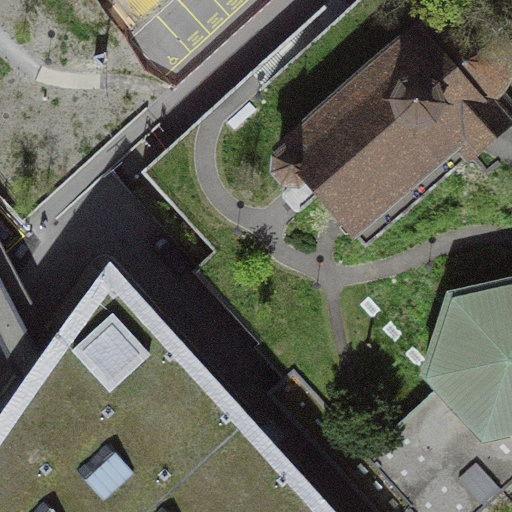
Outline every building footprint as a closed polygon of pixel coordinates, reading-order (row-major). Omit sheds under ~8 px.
[(501,86),(507,66),(503,44),(489,27),(468,20),(447,25),(430,39),(424,32),(281,156),(280,157),(279,159),(277,162),(277,164),(277,167),(277,170),(277,172),(278,175),(279,176),(281,179),(283,180),(285,181),(288,182),(291,183),(294,183),(296,182),(299,181),(301,180),(304,177),(313,187),(342,221),(365,248),(495,136),(511,120),(511,112),(494,92),(501,86)] [(0,275),(30,230),(0,196),(0,275)] [(0,346),(14,373),(30,390),(59,349),(52,342),(0,242),(0,346)] [(322,511),(111,279),(78,322),(59,349),(30,390),(5,427),(0,433),(0,511),(322,511)] [(427,379),(436,390),(368,451),(294,369),(280,381),(266,393),(373,511),(480,511),(503,492),(497,486),(511,471),(511,285),(511,286),(507,282),(500,289),(496,285),(488,291),(484,287),(477,294),(473,290),(466,297),(462,292),(446,307),(450,311),(442,318),(446,322),(439,329),(443,333),(435,340),(439,344),(431,351),(435,355),(428,362),(432,366),(424,373),(428,378),(427,379)]
